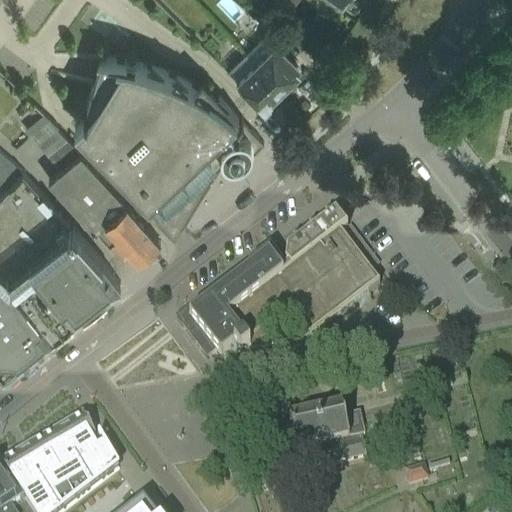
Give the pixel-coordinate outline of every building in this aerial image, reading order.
[(280,0),(291,7),(296,0),(314,0),(315,0),(315,4),(317,10),(322,13),(328,13),(333,10),(340,0),(280,0)] [(274,42),(256,61),(280,85),(282,86),(285,86),(292,80),(290,75),(291,75),(300,67),(274,42)] [(235,161),(239,161),(242,161),(246,159),(264,141),(219,94),(215,98),(208,91),(201,85),(187,77),(177,71),(172,69),(165,66),(157,63),(137,58),(126,56),(113,55),(100,55),(82,115),(73,124),(149,204),(163,219),(166,216),(176,227),(189,207),(182,200),(195,189),(198,192),(201,187),(202,188),(205,188),(206,187),(207,187),(208,186),(209,185),(210,184),(210,183),(211,182),(211,179),(210,179),(210,178),(210,177),(209,176),(209,175),(223,152),(226,155),(228,157),(230,159),(231,159),(232,160),(234,161),(235,161)] [(270,96),(280,85),(256,61),(237,79),(252,94),(264,107),(272,99),(272,96),(270,96)] [(127,201),(82,150),(43,112),(25,127),(62,167),(49,178),(96,229),(106,220),(134,251),(138,256),(161,239),(128,200),(127,201)] [(0,148),(0,181),(7,188),(23,169),(0,148)] [(104,259),(73,224),(48,196),(24,170),(0,195),(0,369),(4,373),(55,332),(74,316),(75,317),(121,281),(112,269),(109,265),(104,259)] [(188,321),(215,357),(220,363),(234,352),(240,360),(248,353),(252,358),(272,354),(272,353),(272,352),(272,348),(274,343),(276,343),(276,342),(277,341),(278,341),(280,341),(283,341),(284,341),(285,341),(287,342),(290,345),(291,348),(291,351),(298,349),(331,324),(366,298),(379,288),(372,279),(369,274),(340,237),(346,231),(334,215),(318,227),(286,252),(284,265),(287,269),(279,275),(268,261),(234,287),(188,321)] [(124,260),(134,251),(106,220),(96,229),(111,245),(124,260)] [(346,231),(340,237),(369,274),(378,267),(349,229),(346,231)] [(328,447),(333,467),(365,460),(360,439),(364,439),(358,417),(343,420),(340,409),(288,421),(296,454),(328,447)] [(81,418),(0,465),(0,468),(9,483),(24,507),(27,511),(66,511),(118,472),(98,439),(95,441),(81,418)] [(408,487),(427,481),(423,469),(404,474),(408,487)] [(27,511),(9,483),(7,485),(0,473),(0,511),(27,511)]
